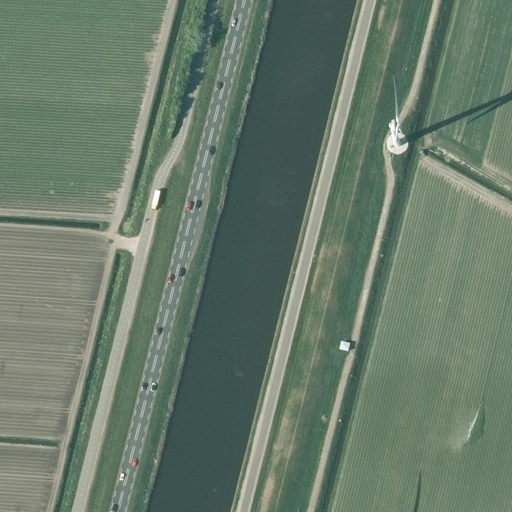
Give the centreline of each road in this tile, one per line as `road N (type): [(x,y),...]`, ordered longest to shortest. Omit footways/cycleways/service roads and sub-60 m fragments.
road 1 (unclassified): [(77,511),(156,185),(181,134),(213,0)]
road 2 (unclassified): [(244,511),(371,0)]
road 3 (primary): [(119,511),(244,0)]
road 4 (track): [(0,225),(112,239),(105,276)]
